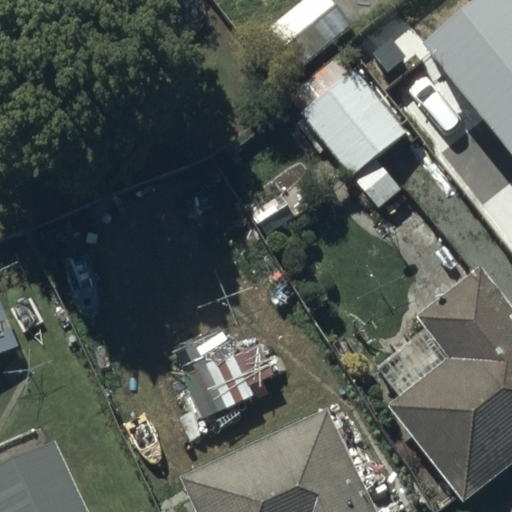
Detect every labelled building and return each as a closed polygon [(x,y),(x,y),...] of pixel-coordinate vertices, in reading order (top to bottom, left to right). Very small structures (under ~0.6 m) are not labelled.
[(44,0),(0,0),(0,36),(47,32),(44,0)] [(352,33),(325,0),(311,0),(257,44),(289,83),(352,33)] [(511,113),(511,110),(464,48),(397,100),(447,165),(511,113)] [(406,140),(354,75),(300,119),(351,183),(353,182),(379,213),(401,194),(376,163),(406,140)] [(462,511),(511,470),(511,318),(476,275),(417,325),(427,337),(378,378),(398,403),(382,416),(462,511)] [(371,511),(327,419),(180,484),(192,511),(371,511)] [(85,511),(59,450),(0,475),(0,511),(85,511)]
